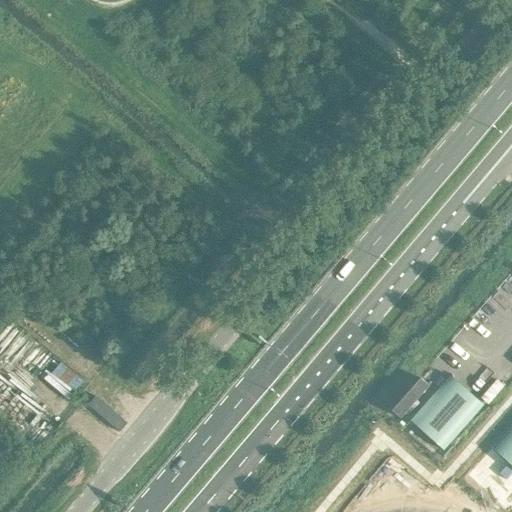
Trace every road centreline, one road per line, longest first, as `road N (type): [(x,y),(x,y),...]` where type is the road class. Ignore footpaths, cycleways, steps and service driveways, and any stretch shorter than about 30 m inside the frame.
road 1 (unclassified): [(76,511),(505,0)]
road 2 (primary): [(511,78),(144,511)]
road 3 (primary): [(195,511),(511,142)]
